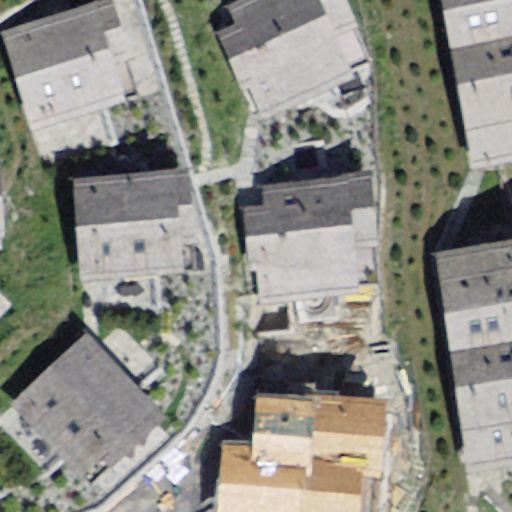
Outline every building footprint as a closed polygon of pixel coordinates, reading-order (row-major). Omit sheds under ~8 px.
[(353,71),(322,0),(225,0),(213,5),(258,111),(353,71)] [(511,0),(454,0),(481,156),(511,151),(511,0)] [(125,94),(96,1),(0,30),(29,123),(125,94)] [(172,169),(75,178),(84,278),(182,269),(172,169)] [(360,288),(347,174),(245,186),(258,300),(360,288)] [(511,257),(451,265),(474,464),(511,458),(511,257)] [(154,403),(88,331),(14,398),(80,471),(154,403)] [(367,511),(376,409),(254,399),(244,511),(367,511)]
